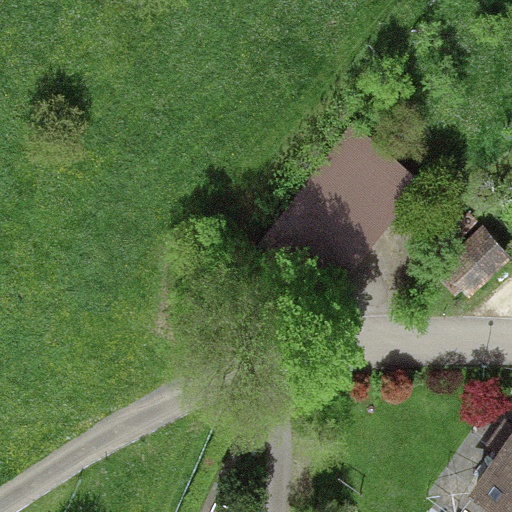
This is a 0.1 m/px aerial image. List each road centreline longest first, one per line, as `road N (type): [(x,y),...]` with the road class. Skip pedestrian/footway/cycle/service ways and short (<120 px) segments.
road 1 (residential): [(511,341),(403,336),(167,389)]
road 2 (track): [(167,389),(0,506)]
